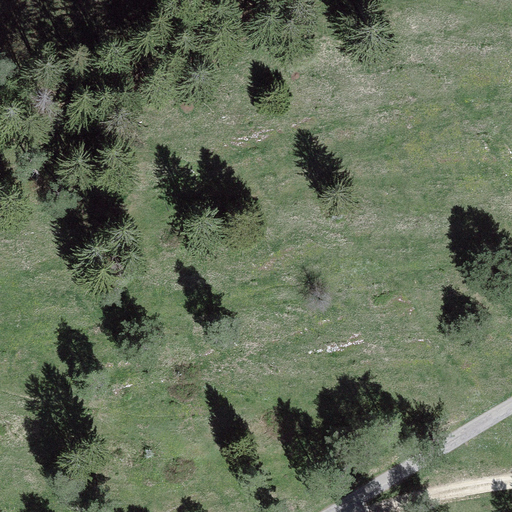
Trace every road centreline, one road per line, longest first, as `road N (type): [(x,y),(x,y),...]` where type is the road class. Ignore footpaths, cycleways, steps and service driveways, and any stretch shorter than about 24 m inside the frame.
road 1 (unclassified): [(511,414),(344,511)]
road 2 (track): [(386,511),(511,488)]
